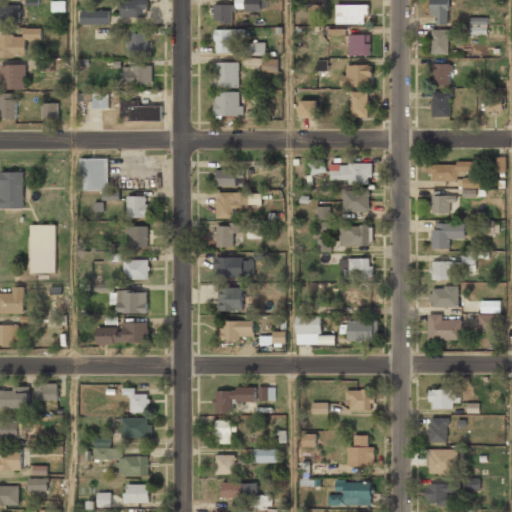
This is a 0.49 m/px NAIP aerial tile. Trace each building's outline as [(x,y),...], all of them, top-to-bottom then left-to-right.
[(120,0),(120,17),(147,17),(147,0),(120,0)] [(232,23),(233,10),(261,11),(261,0),(235,0),(235,5),(213,4),(213,23),(232,23)] [(432,0),(432,26),(449,26),(449,0),(432,0)] [(19,5),(0,5),(0,22),(19,22),(19,5)] [(336,5),(336,24),(369,24),(369,5),(336,5)] [(109,25),(109,11),(81,11),(81,25),(109,25)] [(470,19),(470,34),(487,34),(487,19),(470,19)] [(231,29),(215,29),(215,53),(231,53),(231,29)] [(0,56),(26,56),(26,39),(40,39),(40,30),(24,30),(24,36),(0,36),(0,56)] [(432,31),(432,55),(449,55),(449,31),(432,31)] [(128,55),(149,55),(149,32),(128,32),(128,55)] [(370,56),(370,34),(348,34),(348,56),(370,56)] [(266,54),(266,43),(249,44),(249,55),(266,54)] [(279,72),(279,59),(263,58),(263,72),(279,72)] [(328,60),(318,60),(318,70),(328,70),(328,60)] [(238,63),(216,63),(216,88),(238,88),(238,63)] [(451,84),(451,64),(432,64),(432,84),(451,84)] [(26,65),(1,65),(1,89),(26,89),(26,65)] [(347,76),(341,76),(341,86),(372,86),(372,65),(347,65),(347,76)] [(122,67),(122,85),(152,85),(152,67),(122,67)] [(503,112),(503,88),(494,88),(494,97),(486,98),(486,112),(503,112)] [(352,91),(352,117),(369,117),(369,91),(352,91)] [(432,117),(451,117),(451,92),(432,92),(432,117)] [(215,117),(240,117),(240,93),(215,93),(215,117)] [(0,118),(16,118),(16,94),(0,94),(0,118)] [(108,94),(92,94),(92,109),(108,109),(108,94)] [(298,118),(317,118),(317,102),(298,102),(298,118)] [(162,122),(162,104),(122,104),(122,122),(162,122)] [(57,105),(43,105),(43,118),(57,118),(57,105)] [(506,157),(497,156),(497,171),(505,172),(506,157)] [(108,159),(81,159),(81,191),(108,191),(108,159)] [(327,171),(324,159),(309,162),(312,175),(327,171)] [(330,164),(330,182),(372,182),(372,164),(330,164)] [(459,182),(459,172),(472,172),(472,164),(429,164),(429,182),(459,182)] [(237,170),(217,170),(217,186),(237,186),(237,170)] [(24,172),(1,172),(1,208),(24,208),(24,172)] [(476,189),(463,189),(463,197),(476,197),(476,189)] [(343,211),(370,211),(370,191),(343,191),(343,211)] [(262,193),(217,193),(217,218),(233,219),(233,208),(262,208),(262,193)] [(149,217),(149,196),(127,196),(127,217),(149,217)] [(430,196),(430,214),(452,214),(452,196),(430,196)] [(330,219),(330,207),(317,207),(317,219),(330,219)] [(248,238),(264,238),(264,222),(248,222),(248,238)] [(432,248),(450,248),(450,239),(465,239),(465,223),(432,223),(432,248)] [(56,273),(56,224),(29,224),(29,273),(56,273)] [(216,224),(216,246),(240,246),(240,224),(216,224)] [(373,246),(373,225),(340,225),(340,246),(373,246)] [(149,247),(149,226),(127,226),(127,247),(149,247)] [(318,251),(331,251),(331,240),(318,239),(318,251)] [(462,270),(475,270),(475,252),(462,252),(462,270)] [(254,277),(254,258),(213,258),(213,277),(254,277)] [(373,278),(373,258),(341,258),(341,278),(373,278)] [(124,260),(124,279),(149,279),(149,260),(124,260)] [(453,279),(453,261),(432,261),(432,279),(453,279)] [(96,284),(96,292),(115,291),(114,283),(96,284)] [(458,286),(430,286),(430,307),(458,307),(458,286)] [(0,314),(25,314),(25,287),(9,287),(9,293),(0,293),(0,345),(20,345),(20,325),(0,325),(0,314)] [(243,310),(243,287),(218,287),(218,310),(243,310)] [(147,291),(117,291),(117,313),(147,313),(147,291)] [(344,308),(376,308),(376,292),(344,292),(344,308)] [(481,313),(501,313),(501,301),(481,301),(481,313)] [(479,330),(501,330),(501,314),(479,314),(479,330)] [(428,341),(461,341),(461,320),(442,320),(442,315),(428,315),(428,341)] [(322,317),(297,317),(297,344),(334,344),(334,336),(322,336),(322,317)] [(253,339),(253,321),(221,321),(221,339),(253,339)] [(347,322),(347,341),(375,341),(375,322),(347,322)] [(149,344),(149,323),(122,323),(122,328),(97,328),(97,344),(149,344)] [(261,335),(261,345),(286,343),(286,333),(261,335)] [(58,385),(46,385),(46,399),(57,400),(58,385)] [(0,388),(0,408),(29,408),(29,388),(0,388)] [(131,411),(149,411),(149,393),(136,393),(136,388),(123,388),(123,396),(131,396),(131,411)] [(274,388),(259,388),(259,400),(274,400),(274,388)] [(215,413),(234,413),(234,403),(257,403),(257,389),(215,389),(215,413)] [(373,390),(346,390),(346,411),(373,411),(373,390)] [(429,390),(429,408),(455,408),(455,390),(429,390)] [(328,403),(314,403),(314,413),(328,413),(328,403)] [(152,437),(152,418),(122,418),(122,437),(152,437)] [(429,443),(447,443),(447,418),(429,418),(429,443)] [(20,421),(0,421),(0,439),(20,439),(20,421)] [(216,422),(217,445),(233,444),(232,421),(216,422)] [(315,435),(301,435),(301,446),(315,446),(315,435)] [(347,447),(347,466),(375,466),(375,447),(369,447),(369,436),(353,436),(353,447),(347,447)] [(111,437),(94,437),(95,459),(123,458),(123,448),(111,448),(111,437)] [(279,450),(252,450),(252,464),(279,464),(279,450)] [(455,450),(429,450),(429,473),(455,473),(455,450)] [(0,471),(22,471),(22,451),(0,451),(0,471)] [(235,455),(216,455),(216,475),(235,475),(235,455)] [(149,457),(119,457),(119,475),(149,475),(149,457)] [(34,474),(48,475),(48,466),(34,466),(34,474)] [(465,491),(480,490),(480,477),(464,478),(465,491)] [(48,491),(48,479),(29,479),(29,491),(48,491)] [(371,505),(371,483),(341,483),(341,505),(371,505)] [(150,484),(123,484),(123,502),(150,502),(150,484)] [(258,484),(221,484),(221,499),(258,499),(258,484)] [(427,485),(427,505),(454,505),(454,485),(427,485)] [(0,505),(20,505),(20,486),(0,486),(0,505)] [(98,506),(112,506),(111,492),(98,492),(98,506)] [(329,505),(340,505),(340,495),(328,495),(329,505)]
